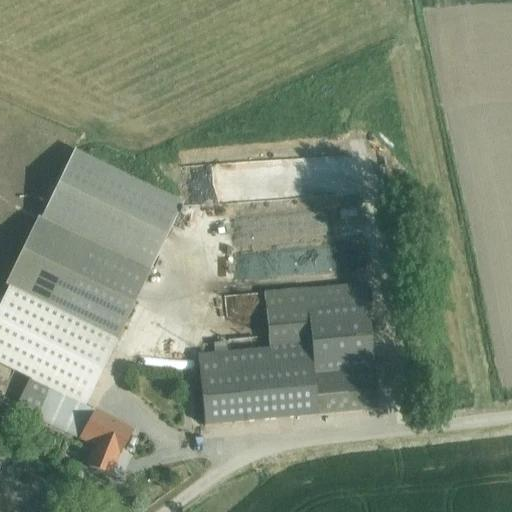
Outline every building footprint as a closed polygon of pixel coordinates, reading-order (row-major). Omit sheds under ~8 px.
[(71,156),(38,224),(146,276),(179,208),(71,156)] [(187,241),(205,240),(202,193),(185,194),(187,241)] [(293,230),(309,225),(306,213),(289,218),(293,230)] [(239,238),(277,237),(277,218),(239,218),(239,238)] [(222,355),(195,357),(202,428),(375,411),(365,305),(363,285),(303,291),(261,295),(261,297),(267,350),(222,355)] [(13,410),(81,441),(93,411),(28,380),(13,410)] [(81,441),(80,442),(96,448),(88,469),(109,477),(117,456),(130,432),(93,411),(81,441)]
